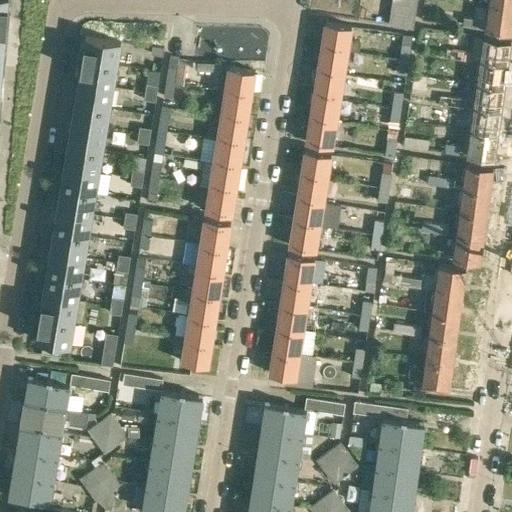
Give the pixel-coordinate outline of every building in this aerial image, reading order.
[(414,15),(416,4),(392,1),(390,12),(414,15)] [(511,5),(484,1),(480,25),(511,30),(511,29),(511,5)] [(413,27),(414,15),(390,12),(388,24),(413,27)] [(456,23),(468,25),(469,16),(457,15),(456,23)] [(325,20),(321,43),(347,48),(346,49),(357,51),(359,39),(348,37),(350,24),(325,20)] [(120,39),(85,33),(81,56),(116,62),(120,39)] [(480,36),(477,60),(509,64),(511,40),(480,36)] [(321,43),(317,67),(343,71),(346,49),(347,48),(321,43)] [(401,43),(399,56),(409,58),(411,44),(401,43)] [(163,54),(164,46),(152,44),(151,52),(163,54)] [(465,49),(452,47),(451,55),(463,57),(465,49)] [(116,62),(81,56),(77,78),(113,84),(116,62)] [(409,58),(399,56),(397,72),(406,73),(409,58)] [(166,79),(175,81),(175,82),(189,84),(193,61),(178,60),(177,67),(168,66),(166,79)] [(477,60),(474,83),(505,87),(509,64),(477,60)] [(228,65),(224,89),(250,93),(254,69),(228,65)] [(317,67),(313,91),(339,95),(343,71),(317,67)] [(448,79),(460,80),(461,72),(449,71),(448,79)] [(113,84),(77,78),(74,100),(109,106),(113,84)] [(175,81),(166,79),(164,95),(172,97),(175,81)] [(157,92),(158,84),(146,82),(145,90),(157,92)] [(474,83),(471,106),(502,110),(505,87),(474,83)] [(250,93),(224,89),(220,113),(246,117),(250,93)] [(157,92),(145,90),(143,98),(155,100),(157,92)] [(394,90),(392,104),(401,105),(403,91),(394,90)] [(313,91),(309,115),(335,119),(335,120),(344,121),(345,114),(336,113),(339,95),(313,91)] [(458,96),(446,94),(445,102),(457,104),(458,96)] [(109,106),(74,100),(70,121),(105,127),(109,106)] [(401,105),(392,104),(390,120),(399,121),(401,105)] [(471,106),(467,129),(499,133),(502,110),(471,106)] [(211,111),(207,135),(242,141),(246,117),(220,113),(211,111)] [(160,113),(158,127),(167,129),(170,114),(160,113)] [(335,119),(309,115),(305,139),(331,143),(331,142),(342,144),(344,131),(333,129),(335,120),(335,119)] [(443,117),(441,125),(454,127),(455,119),(443,117)] [(105,127),(70,121),(67,142),(102,148),(105,127)] [(151,126),(139,124),(138,132),(149,134),(151,126)] [(167,129),(158,127),(155,142),(165,144),(167,129)] [(467,129),(464,153),(496,157),(499,133),(467,129)] [(138,132),(136,140),(148,142),(149,134),(138,132)] [(207,135),(203,159),(238,165),(242,141),(207,135)] [(394,154),(396,139),(387,138),(385,153),(394,154)] [(438,149),(450,151),(451,143),(439,141),(438,149)] [(102,148),(67,142),(63,164),(98,169),(102,148)] [(305,147),(301,171),(326,175),(330,151),(305,147)] [(238,165),(203,159),(199,183),(208,185),(234,189),(238,165)] [(152,161),(150,175),(160,177),(162,162),(152,161)] [(392,163),(384,161),(382,171),(391,172),(392,163)] [(462,162),(459,186),(490,190),(494,166),(462,162)] [(98,169),(63,164),(59,185),(95,191),(98,169)] [(142,177),(144,169),(132,167),(131,175),(142,177)] [(301,171),(297,195),(323,199),(326,175),(301,171)] [(382,171),(380,183),(390,185),(391,172),(382,171)] [(447,175),(434,174),(433,182),(445,183),(447,175)] [(142,177),(131,175),(129,183),(141,185),(142,177)] [(160,177),(150,175),(148,190),(158,191),(160,177)] [(390,185),(380,183),(378,200),(387,202),(390,185)] [(95,191),(59,185),(56,206),(91,212),(95,191)] [(234,189),(208,185),(204,209),(230,213),(234,189)] [(455,209),(487,213),(490,190),(459,186),(455,209)] [(297,195),(293,218),(319,223),(323,199),(297,195)] [(430,205),(442,207),(443,199),(431,197),(430,205)] [(91,212),(56,206),(52,228),(87,233),(91,212)] [(455,209),(452,232),(484,237),(487,213),(455,209)] [(125,210),(123,218),(135,220),(137,212),(125,210)] [(203,216),(199,239),(199,240),(226,244),(230,220),(203,216)] [(144,217),(141,230),(151,232),(154,218),(144,217)] [(135,220),(123,218),(122,226),(134,228),(135,220)] [(319,223),(293,218),(289,242),(315,246),(319,223)] [(375,218),(373,231),(382,233),(384,219),(375,218)] [(440,222),(428,220),(427,228),(439,230),(440,222)] [(87,233),(52,228),(49,249),(84,255),(87,233)] [(151,232),(141,230),(139,247),(149,248),(151,232)] [(382,233),(373,231),(370,247),(380,249),(382,233)] [(452,232),(449,256),(480,261),(484,237),(452,232)] [(197,254),(196,263),(195,264),(222,268),(226,244),(199,240),(199,239),(185,237),(182,251),(197,254)] [(425,244),(423,252),(435,254),(437,246),(425,244)] [(84,255),(49,249),(45,270),(80,276),(84,255)] [(288,251),(284,275),(310,279),(314,255),(288,251)] [(118,252),(116,260),(128,262),(129,254),(118,252)] [(128,262),(116,260),(115,268),(127,270),(128,262)] [(184,261),(180,286),(218,292),(222,268),(195,264),(196,263),(184,261)] [(466,268),(435,263),(431,288),(463,292),(466,268)] [(136,265),(133,278),(143,280),(145,266),(136,265)] [(375,281),(377,266),(368,265),(365,280),(375,281)] [(80,276),(45,270),(42,291),(77,297),(80,276)] [(284,275),(281,299),(306,303),(310,279),(284,275)] [(143,280),(133,278),(131,294),(141,296),(143,280)] [(218,292),(180,286),(178,296),(172,295),(169,309),(188,312),(214,316),(218,292)] [(431,288),(428,311),(460,315),(463,292),(431,288)] [(77,297),(42,291),(38,313),(73,319),(77,297)] [(121,305),(122,297),(110,295),(109,303),(121,305)] [(281,299),(277,323),(302,327),(306,303),(281,299)] [(362,299),(360,312),(370,313),(372,300),(362,299)] [(120,312),(121,305),(109,303),(108,311),(120,312)] [(460,315),(428,311),(425,334),(457,338),(460,315)] [(138,314),(128,312),(126,326),(136,328),(138,314)] [(188,312),(184,336),(211,341),(214,316),(188,312)] [(370,313),(360,312),(358,328),(367,329),(370,313)] [(73,319),(38,313),(35,334),(42,335),(40,350),(59,353),(62,339),(70,340),(73,319)] [(277,323),(273,347),(299,351),(302,327),(277,323)] [(111,362),(117,326),(107,324),(102,360),(111,362)] [(136,328),(126,326),(124,341),(134,343),(136,328)] [(457,338),(425,334),(422,357),(454,362),(457,338)] [(211,341),(184,336),(180,360),(207,364),(211,341)] [(355,346),(353,360),(363,362),(365,347),(355,346)] [(310,386),(314,355),(298,353),(299,351),(273,347),(269,371),(284,374),(283,383),(310,386)] [(454,362),(422,357),(419,382),(451,386),(454,362)] [(363,362),(353,360),(351,374),(361,375),(363,362)] [(72,372),(70,383),(109,390),(111,379),(72,372)] [(122,383),(161,389),(163,378),(124,372),(122,383)] [(344,374),(342,387),(358,390),(360,376),(344,374)] [(28,375),(24,399),(66,406),(70,383),(52,380),(52,376),(46,375),(45,378),(28,375)] [(161,389),(157,412),(199,419),(203,396),(183,393),(184,390),(178,389),(178,392),(161,389)] [(306,396),(304,407),(343,413),(345,402),(306,396)] [(24,399),(20,423),(62,430),(65,415),(70,416),(69,421),(86,424),(88,411),(66,408),(66,406),(24,399)] [(383,416),(380,440),(421,446),(425,422),(407,420),(407,418),(406,418),(407,407),(354,400),(353,411),(383,416)] [(264,402),(261,426),(302,432),(306,408),(287,405),(288,403),(282,402),(282,404),(264,402)] [(101,419),(110,430),(120,423),(111,411),(101,419)] [(157,412),(153,436),(195,443),(199,419),(157,412)] [(96,440),(106,433),(98,421),(88,428),(96,440)] [(341,422),(331,421),(329,434),(338,436),(341,422)] [(20,423),(16,447),(58,455),(62,430),(20,423)] [(128,435),(120,423),(110,430),(118,442),(128,435)] [(261,426),(257,450),(299,456),(302,432),(261,426)] [(115,445),(106,433),(96,440),(104,452),(115,445)] [(361,446),(363,436),(349,434),(348,443),(361,446)] [(153,436),(149,460),(191,467),(195,443),(153,436)] [(380,440),(376,464),(418,470),(421,446),(380,440)] [(328,450),(336,460),(347,451),(340,441),(328,450)] [(16,447),(12,472),(54,479),(58,455),(16,447)] [(257,450),(254,474),(295,480),(299,456),(257,450)] [(324,469),(336,460),(328,450),(317,458),(324,469)] [(346,473),(357,464),(350,454),(338,463),(346,473)] [(102,479),(112,472),(103,460),(93,467),(102,479)] [(149,460),(145,483),(187,490),(191,467),(149,460)] [(334,482),(346,473),(338,463),(327,472),(334,482)] [(376,464),(373,488),(414,494),(418,470),(376,464)] [(88,488),(98,481),(90,470),(80,477),(88,488)] [(12,472),(8,496),(34,500),(35,504),(44,505),(46,502),(50,503),(54,479),(12,472)] [(120,483),(112,472),(102,479),(110,490),(120,483)] [(254,474),(250,498),(292,504),(295,480),(254,474)] [(107,493),(98,481),(88,488),(97,500),(107,493)] [(145,483),(141,507),(146,508),(146,511),(156,511),(158,510),(171,511),(183,511),(187,490),(145,483)] [(332,507),(342,500),(333,488),(323,496),(332,507)] [(373,488),(369,511),(411,511),(414,494),(373,488)] [(112,504),(114,495),(110,490),(107,493),(97,500),(104,507),(112,508),(112,504)] [(290,511),(292,504),(250,498),(248,511),(290,511)] [(309,506),(314,511),(325,511),(328,510),(320,498),(309,506)] [(334,511),(349,511),(350,511),(342,500),(332,507),(334,511)]
